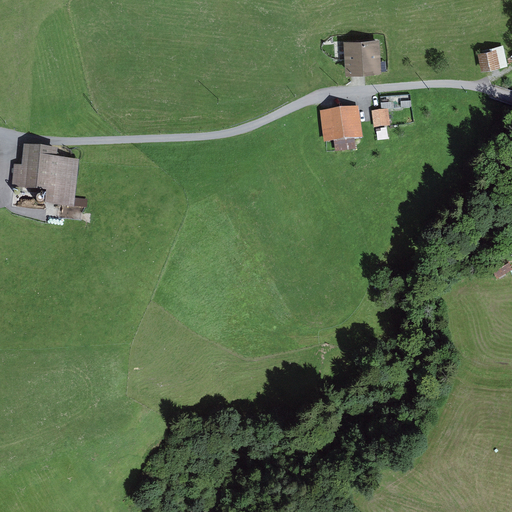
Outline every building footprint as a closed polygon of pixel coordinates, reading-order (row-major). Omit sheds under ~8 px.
[(381,38),(346,41),(348,71),(383,69),(381,38)] [(504,46),(478,52),(482,69),(507,64),(504,46)] [(359,105),(323,110),(326,140),(363,136),(361,122),(359,105)] [(391,107),(374,108),(375,125),(392,123),(391,107)] [(80,150),(26,143),(20,195),(74,201),(79,159),(80,150)] [(505,259),(491,268),(498,278),(511,269),(505,259)]
